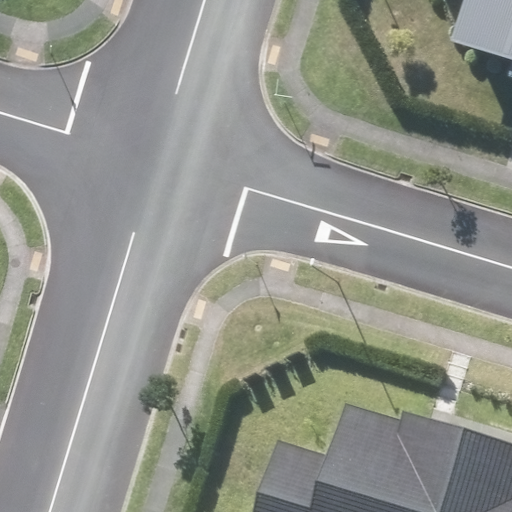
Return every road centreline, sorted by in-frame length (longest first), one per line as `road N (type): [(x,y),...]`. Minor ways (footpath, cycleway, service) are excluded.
road 1 (residential): [(153,168),(511,273)]
road 2 (residential): [(153,168),(48,511)]
road 3 (residential): [(204,0),(153,168)]
road 4 (residential): [(0,121),(153,168)]
